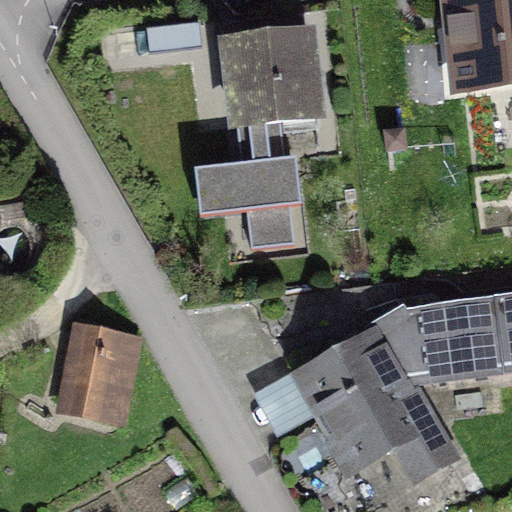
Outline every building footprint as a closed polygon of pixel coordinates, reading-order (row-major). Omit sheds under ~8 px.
[(511,11),(439,22),(451,111),(511,103),(511,11)] [(198,25),(147,29),(150,58),(201,53),(198,25)] [(315,40),(227,47),(235,145),(237,169),(193,173),(198,234),(253,230),(255,264),(306,260),(298,163),(286,164),(284,132),(322,129),(315,40)] [(511,311),(406,327),(290,394),(352,492),(391,465),(415,504),(465,472),(418,402),(511,390),(511,311)] [(140,341),(77,327),(58,412),(121,426),(140,341)]
